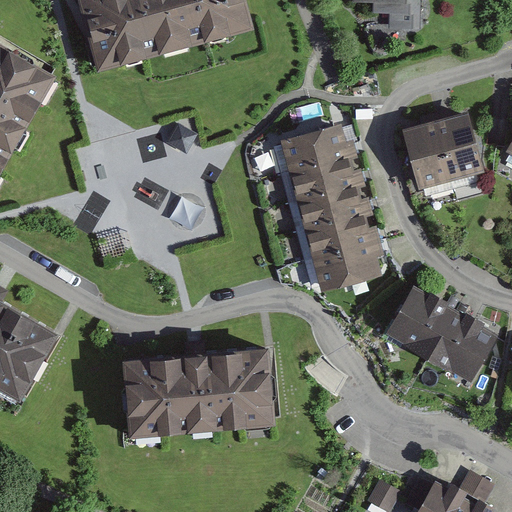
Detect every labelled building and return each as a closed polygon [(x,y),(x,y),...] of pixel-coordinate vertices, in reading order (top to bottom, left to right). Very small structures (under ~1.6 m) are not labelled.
[(244,0),(73,0),(93,74),(253,33),(244,0)] [(411,0),(345,0),(346,3),(370,4),(370,15),(385,15),(385,29),(410,29),(411,0)] [(0,192),(57,87),(0,56),(0,192)] [(468,113),(435,122),(452,183),(485,174),(468,113)] [(435,122),(403,131),(419,192),(452,183),(435,122)] [(389,277),(347,125),(283,142),(325,295),(389,277)] [(501,331),(410,279),(384,327),(475,378),(501,331)] [(60,340),(0,306),(0,397),(21,410),(60,340)] [(272,349),(119,362),(125,440),(278,428),(272,349)] [(442,489),(423,477),(402,511),(491,511),(493,509),(477,500),(487,483),(466,471),(457,487),(442,489)] [(386,511),(398,491),(376,480),(364,502),(382,511),(386,511)]
